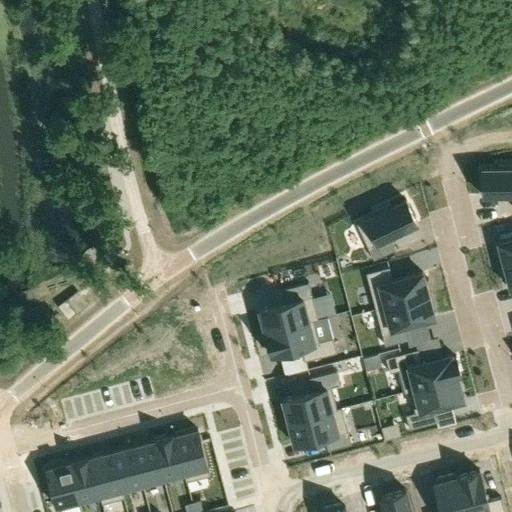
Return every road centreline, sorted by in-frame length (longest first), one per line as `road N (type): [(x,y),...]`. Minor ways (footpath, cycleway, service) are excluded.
road 1 (unclassified): [(161,275),(260,211),(511,87)]
road 2 (residential): [(509,433),(454,219),(463,163),(482,149),(511,145)]
road 3 (unclassified): [(161,275),(143,252),(93,0)]
road 4 (residential): [(270,498),(509,433)]
road 5 (unclassified): [(0,408),(161,275)]
road 6 (residential): [(239,386),(41,437)]
